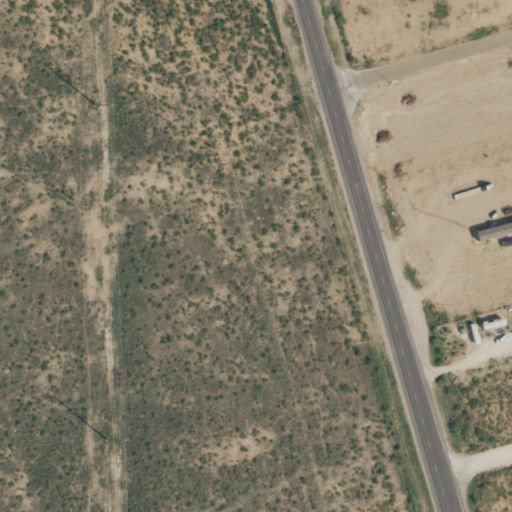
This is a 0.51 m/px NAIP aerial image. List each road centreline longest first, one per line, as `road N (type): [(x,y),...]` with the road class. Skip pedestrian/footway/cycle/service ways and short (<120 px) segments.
road 1 (primary): [(305,0),(451,511)]
road 2 (residential): [(330,87),(511,37)]
